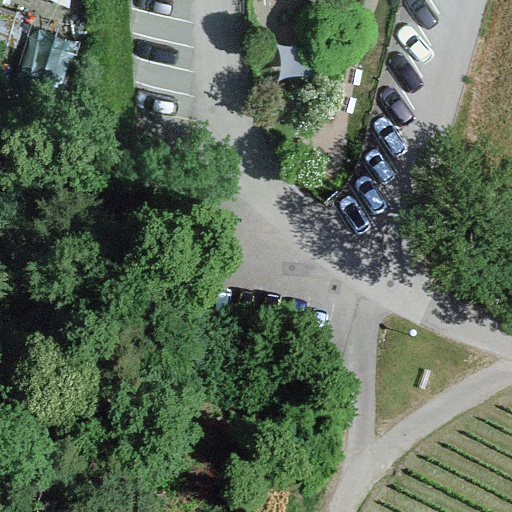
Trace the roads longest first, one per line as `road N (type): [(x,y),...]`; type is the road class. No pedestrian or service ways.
road 1 (unclassified): [(221,0),(244,138),(297,219),(376,284)]
road 2 (residential): [(376,284),(466,0)]
road 3 (track): [(341,511),(368,463),(511,377)]
road 4 (track): [(368,463),(376,284)]
road 5 (residential): [(376,284),(511,347)]
